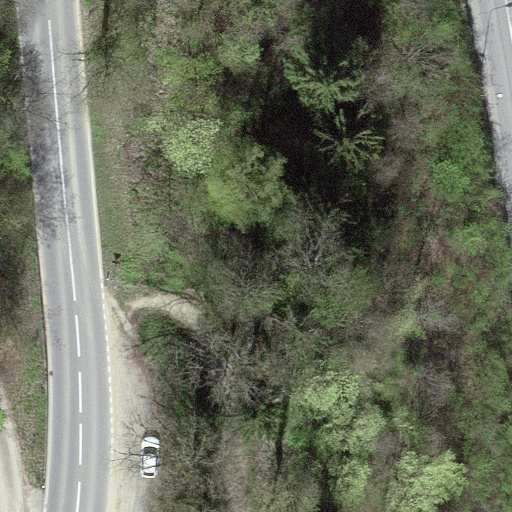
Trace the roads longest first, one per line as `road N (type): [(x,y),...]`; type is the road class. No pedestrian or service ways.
road 1 (tertiary): [(46,0),(75,311),(75,511)]
road 2 (track): [(0,388),(8,488),(23,511)]
